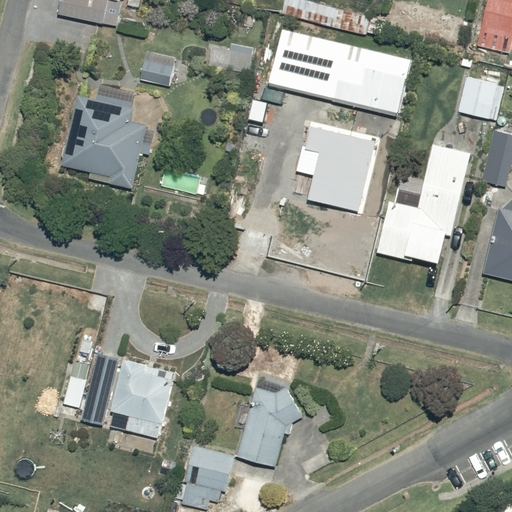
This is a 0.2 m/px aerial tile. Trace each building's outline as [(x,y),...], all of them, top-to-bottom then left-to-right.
[(61,0),(59,12),(104,22),(108,0),(61,0)] [(379,15),(319,0),(287,0),(284,12),(373,35),(379,15)] [(284,28),(270,83),(398,113),(411,59),(284,28)] [(255,45),(232,42),(232,47),(208,43),(205,64),(251,71),(255,45)] [(177,61),(147,56),(143,80),(173,85),(177,61)] [(502,85),(468,77),(459,111),(493,119),(502,85)] [(136,105),(78,92),(62,164),(113,175),(111,182),(133,186),(147,123),(133,120),(136,105)] [(311,125),(292,200),(359,217),(374,157),(339,148),(343,133),(311,125)] [(511,132),(494,129),(483,181),(507,186),(511,163),(511,132)] [(413,259),(414,253),(441,259),(447,233),(452,234),(471,152),(433,143),(419,203),(390,197),(377,251),(413,259)] [(511,208),(500,206),(484,272),(511,278),(511,208)] [(120,357),(99,352),(84,419),(104,423),(120,357)] [(148,362),(126,356),(113,409),(130,413),(126,429),(160,437),(175,377),(146,369),(148,362)] [(257,387),(239,454),(276,464),(287,424),(304,414),(287,385),(276,392),(257,387)] [(236,454),(195,444),(181,503),(208,509),(210,499),(219,501),(222,489),(227,490),(236,454)]
